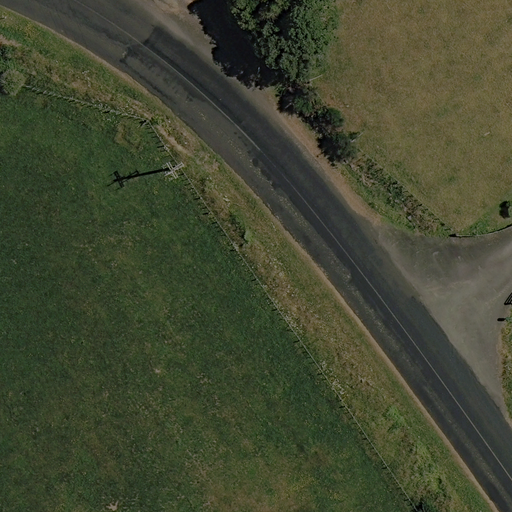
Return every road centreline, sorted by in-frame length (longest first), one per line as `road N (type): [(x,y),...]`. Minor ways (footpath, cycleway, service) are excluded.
road 1 (unclassified): [(511,482),(344,241),(233,113),(72,0)]
road 2 (unknown): [(233,113),(184,0)]
